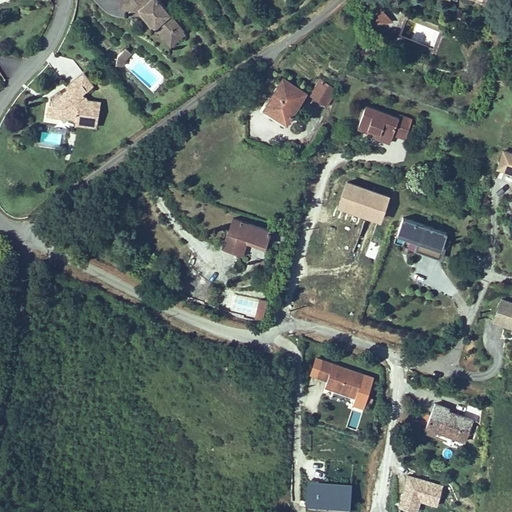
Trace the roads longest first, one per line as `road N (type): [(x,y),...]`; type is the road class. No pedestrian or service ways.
road 1 (residential): [(27,226),(37,242),(228,329),(248,334),(299,320),(444,360)]
road 2 (residential): [(27,226),(337,0)]
road 3 (unclassified): [(21,227),(17,331),(0,426)]
road 4 (residential): [(64,0),(44,47),(0,102)]
